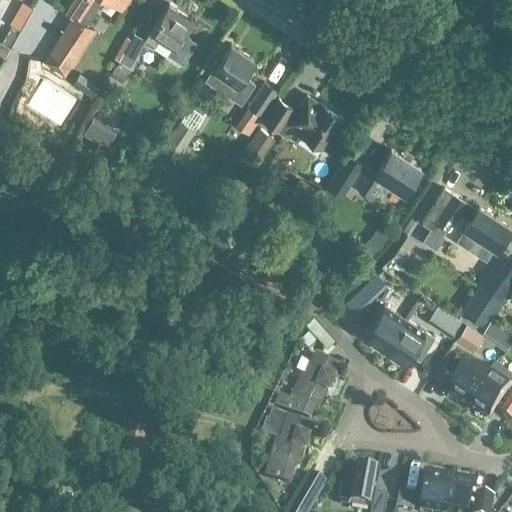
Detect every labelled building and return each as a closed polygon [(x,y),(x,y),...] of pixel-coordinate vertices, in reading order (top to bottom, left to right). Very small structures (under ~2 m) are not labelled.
[(103,0),(74,0),(65,15),(71,18),(54,44),(57,46),(74,57),(76,58),(95,30),(87,25),(103,0)] [(108,0),(123,9),(128,0),(108,0)] [(168,4),(151,32),(173,46),(167,55),(182,65),(196,43),(182,34),(192,19),(168,4)] [(25,6),(18,21),(24,25),(32,10),(25,6)] [(215,69),(206,82),(242,106),(255,86),(242,77),(253,60),(231,45),(221,59),(218,57),(211,67),(215,69)] [(286,75),(300,60),(291,52),(277,67),(286,75)] [(135,59),(123,53),(118,62),(130,68),(135,59)] [(278,91),(264,82),(248,106),(262,116),(278,91)] [(279,102),(265,123),(284,136),(291,125),(303,133),(302,134),(320,146),(316,153),(327,161),(345,133),(337,128),(343,118),(322,104),(321,105),(308,97),(297,114),(291,111),(292,110),(279,102)] [(195,131),(194,130),(204,115),(190,106),(181,121),(179,119),(160,150),(166,154),(175,160),(195,131)] [(113,135),(91,122),(83,134),(105,147),(113,135)] [(273,138),(259,129),(243,152),(257,161),(273,138)] [(36,137),(28,148),(45,160),(53,150),(36,137)] [(11,148),(0,157),(0,179),(6,180),(14,189),(33,171),(11,148)] [(367,167),(355,186),(372,197),(384,179),(406,193),(421,170),(392,150),(377,174),(367,167)] [(326,187),(335,194),(341,198),(364,164),(347,154),(326,187)] [(315,191),(305,184),(299,193),(309,200),(315,191)] [(451,193),(422,237),(443,251),(459,226),(497,251),(505,239),(511,241),(511,237),(511,229),(478,207),(477,210),(451,193)] [(217,208),(198,218),(215,249),(243,234),(223,196),(213,201),(217,208)] [(383,250),(393,234),(378,225),(370,236),(360,247),(372,259),(383,250)] [(259,250),(276,260),(288,238),(271,228),(259,250)] [(511,260),(508,258),(487,291),(500,300),(511,282),(511,260)] [(343,304),(354,316),(375,296),(364,284),(343,304)] [(479,286),(462,311),(470,316),(484,326),(500,300),(487,291),(479,286)] [(385,349),(406,319),(386,305),(365,336),(385,349)] [(460,323),(437,307),(430,318),(453,334),(460,323)] [(484,330),(507,346),(511,339),(511,331),(493,318),(484,330)] [(405,363),(426,332),(406,319),(385,349),(405,363)] [(480,332),(467,323),(455,339),(469,349),(480,332)] [(330,342),(313,325),(306,332),(309,335),(300,344),(308,352),(317,344),(322,349),(330,342)] [(279,395),(273,408),(310,421),(324,392),(326,392),(332,381),(330,380),(336,369),(314,358),(303,380),(300,379),(290,400),(279,395)] [(470,406),(491,375),(491,374),(472,361),(450,392),(470,406)] [(511,380),(495,368),(491,374),(491,375),(470,406),(490,420),(511,387),(511,380)] [(511,421),(511,405),(508,403),(501,414),(511,421)] [(312,424),(289,417),(287,416),(279,442),(276,440),(265,476),(291,484),(296,467),(298,468),(304,449),(305,450),(310,437),(308,436),(312,424)] [(149,430),(125,425),(114,473),(138,478),(149,430)] [(371,511),(385,511),(389,496),(376,493),(380,473),(355,468),(348,506),(372,510),(371,511)] [(286,511),(311,511),(327,485),(308,474),(286,511)] [(424,511),(444,511),(451,479),(427,474),(420,511),(424,511)] [(469,511),(475,483),(451,479),(444,511),(469,511)] [(51,495),(47,511),(87,511),(89,504),(51,495)] [(489,511),(492,498),(475,495),(472,511),(489,511)] [(408,509),(410,501),(398,499),(397,507),(408,509)]
